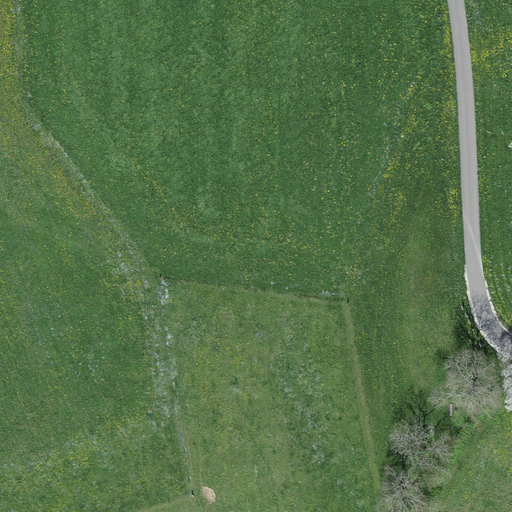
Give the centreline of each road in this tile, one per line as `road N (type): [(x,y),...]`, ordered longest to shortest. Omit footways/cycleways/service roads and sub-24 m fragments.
road 1 (residential): [(511,348),(492,331),(476,279),(455,0)]
road 2 (track): [(408,511),(477,388),(511,357)]
